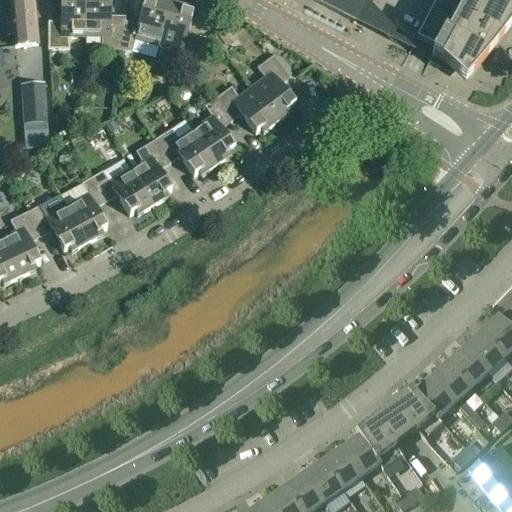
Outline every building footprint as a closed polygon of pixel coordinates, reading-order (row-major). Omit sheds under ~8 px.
[(69,40),(85,40),(84,0),(60,0),(60,24),(47,24),(47,52),(69,52),(69,40)] [(84,0),(85,40),(101,40),(101,51),(118,53),(124,24),(109,24),(109,0),(84,0)] [(309,0),(354,23),(366,0),(309,0)] [(511,0),(436,0),(416,40),(425,45),(435,50),(428,64),(438,69),(440,65),(453,77),(464,87),(475,73),(487,58),(498,44),(509,29),(511,24),(511,0)] [(124,24),(118,53),(131,54),(134,43),(167,44),(179,1),(152,2),(151,6),(144,4),(138,27),(124,24),(125,19),(124,19),(124,24)] [(179,1),(167,44),(183,48),(181,56),(212,64),(219,36),(197,30),(202,11),(195,10),(196,6),(179,1)] [(35,34),(32,3),(9,5),(10,21),(5,21),(6,37),(12,36),(13,50),(36,48),(35,34)] [(251,90),(277,125),(292,114),(289,111),(294,107),(280,88),(290,80),(273,58),(256,71),(264,80),(251,90)] [(43,87),(20,88),(22,126),(45,125),(43,87)] [(231,90),(217,100),(234,123),(240,118),(255,137),(260,133),(263,136),(277,125),(251,90),(238,100),(231,90)] [(231,125),(234,123),(217,100),(204,109),(211,119),(191,133),(216,169),(231,159),(228,156),(234,152),(220,132),(231,125)] [(157,141),(169,167),(179,160),(193,180),(198,176),(201,179),(216,169),(191,133),(178,142),(171,132),(157,141)] [(140,166),(129,172),(152,210),(167,200),(165,197),(171,194),(159,173),(169,167),(157,141),(134,155),(140,166)] [(92,180),(106,205),(116,198),(129,219),(134,216),(136,219),(152,210),(129,172),(109,185),(102,174),(92,180)] [(87,197),(66,208),(86,247),(102,239),(100,235),(106,232),(95,211),(106,205),(92,180),(81,186),(87,197)] [(46,206),(28,214),(40,240),(51,234),(63,255),(69,252),(70,256),(86,247),(66,208),(51,216),(46,206)] [(15,234),(0,241),(19,281),(35,273),(34,270),(40,267),(29,245),(40,240),(28,214),(10,223),(15,234)] [(0,285),(1,285),(3,289),(19,281),(0,241),(0,285)] [(511,332),(511,330),(511,290),(492,311),(499,319),(511,332)] [(499,319),(481,335),(505,361),(511,354),(511,333),(511,332),(499,319)] [(481,335),(464,350),(488,376),(505,361),(481,335)] [(464,350),(448,366),(472,392),(488,376),(464,350)] [(448,366),(431,381),(455,407),(472,392),(448,366)] [(411,391),(410,392),(442,427),(443,426),(439,422),(455,407),(431,381),(415,396),(411,391)] [(392,407),(384,413),(405,442),(416,433),(425,443),(442,427),(410,392),(393,407),(392,407)] [(375,421),(357,434),(384,472),(403,459),(396,448),(405,442),(384,413),(376,419),(375,420),(375,421)] [(511,422),(504,415),(498,420),(507,430),(511,425),(511,422)] [(507,430),(498,420),(492,426),(500,436),(507,430)] [(359,439),(342,451),(361,480),(379,468),(383,473),(384,472),(357,434),(356,434),(359,439)] [(471,445),(465,451),(473,461),(480,455),(471,445)] [(468,474),(485,495),(511,472),(511,461),(510,463),(499,450),(468,474)] [(342,451),(323,464),(343,493),(361,480),(342,451)] [(465,451),(458,457),(467,466),(473,461),(465,451)] [(461,472),(467,466),(458,457),(452,463),(461,472)] [(323,464),(304,477),(324,506),(343,493),(323,464)] [(511,472),(485,495),(498,511),(503,511),(511,505),(511,472)] [(304,477),(285,490),(300,511),(315,511),(324,506),(304,477)] [(300,511),(285,490),(266,503),(272,511),(300,511)] [(409,495),(416,506),(424,501),(416,490),(409,495)] [(409,495),(402,500),(410,510),(416,506),(409,495)] [(400,511),(407,511),(410,510),(402,500),(395,505),(400,511)] [(272,511),(266,503),(253,511),(272,511)]
